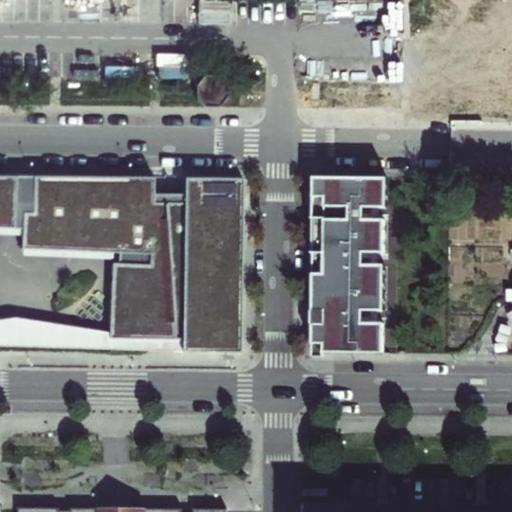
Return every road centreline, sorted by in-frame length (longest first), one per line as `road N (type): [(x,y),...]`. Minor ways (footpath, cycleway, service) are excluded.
road 1 (residential): [(0,35),(283,39)]
road 2 (residential): [(0,141),(282,144)]
road 3 (residential): [(0,386),(279,388)]
road 4 (residential): [(282,144),(279,388)]
road 5 (residential): [(279,388),(511,389)]
road 6 (residential): [(282,144),(511,146)]
road 7 (residential): [(279,388),(278,511)]
